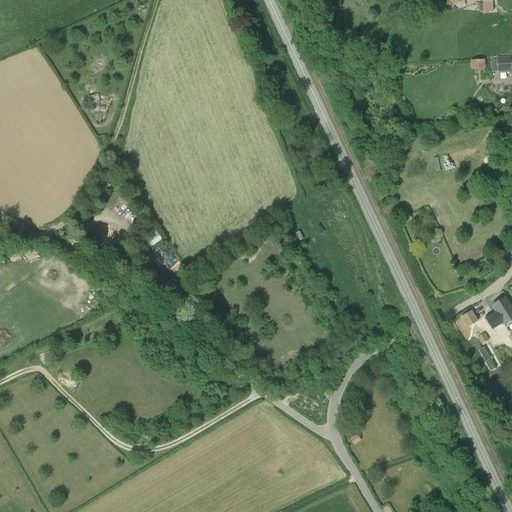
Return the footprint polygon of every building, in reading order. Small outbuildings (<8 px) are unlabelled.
[(493,11),(492,3),(483,3),(483,4),(479,4),(479,11),(483,11),(483,12),(493,11)] [(511,55),(496,57),(489,58),(490,73),(497,72),(511,71),(511,55)] [(484,60),(470,61),(470,69),(484,68),(484,60)] [(152,245),(164,239),(157,226),(145,232),(152,245)] [(493,314),(485,319),(492,330),(503,324),(504,325),(509,333),(511,331),(511,310),(504,298),(492,305),(496,312),(496,313),(493,314)] [(470,311),(461,317),(468,328),(477,322),(470,311)] [(484,334),(478,337),(482,344),(488,341),(484,334)] [(326,410),(308,398),(298,412),(317,424),(326,410)] [(361,440),(357,434),(350,439),(354,444),(361,440)]
